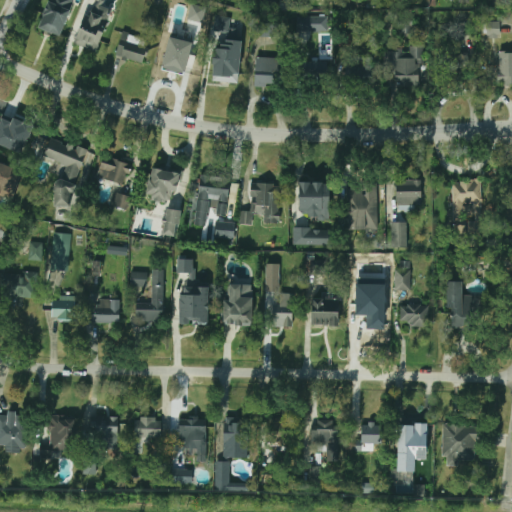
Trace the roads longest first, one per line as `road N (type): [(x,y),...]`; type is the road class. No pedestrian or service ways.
road 1 (residential): [(511,377),(54,368),(0,355)]
road 2 (tertiary): [(480,133),(205,127),(118,107),(0,59)]
